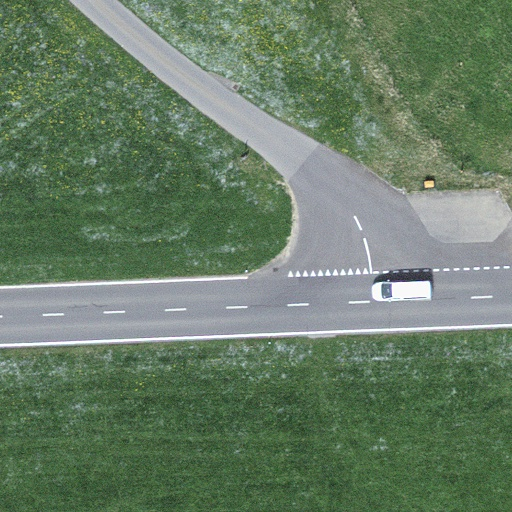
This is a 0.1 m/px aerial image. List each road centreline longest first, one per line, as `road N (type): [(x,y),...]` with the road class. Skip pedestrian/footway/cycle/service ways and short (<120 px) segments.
road 1 (secondary): [(511,296),(0,317)]
road 2 (track): [(95,0),(315,179),(342,222),(353,303)]
